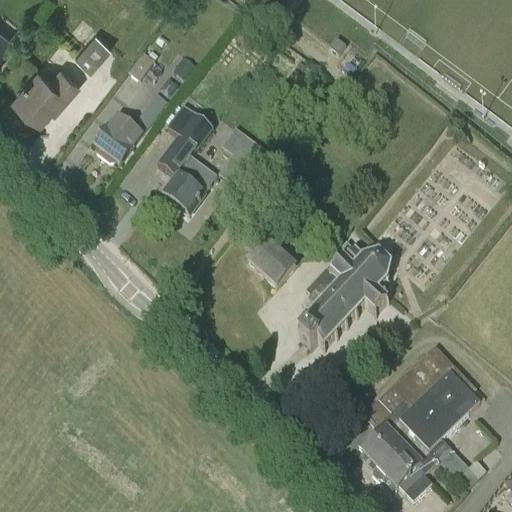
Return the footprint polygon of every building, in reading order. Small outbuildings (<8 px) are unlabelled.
[(91,74),(111,49),(94,36),(74,61),(91,74)] [(336,41),(330,49),(329,51),(338,58),(345,48),(336,41)] [(139,86),(154,66),(143,58),(127,78),(139,86)] [(183,62),(176,71),(187,80),(194,70),(183,62)] [(59,108),(78,88),(61,73),(51,84),(39,74),(14,102),(40,125),(56,106),(59,108)] [(134,132),(143,139),(173,102),(163,94),(134,132)] [(188,221),(210,191),(202,185),(208,177),(190,164),(211,136),(182,115),(167,135),(178,144),(157,171),(174,184),(161,201),(188,221)] [(142,140),(131,132),(118,121),(107,135),(105,134),(93,149),(97,153),(95,156),(96,159),(109,169),(113,169),(115,166),(119,169),(142,140)] [(229,188),(254,156),(231,138),(221,152),(232,160),(218,179),(229,188)] [(275,293),(294,274),(266,246),(270,242),(262,234),(247,249),(255,257),(247,267),(275,293)] [(326,274),(305,297),(309,301),(301,310),(308,317),(307,318),(310,320),(301,330),(297,330),(297,333),(300,333),(297,335),(298,340),(301,343),(299,346),(310,356),(317,349),(321,353),(321,356),(324,356),(324,353),(334,343),(335,344),(337,342),(336,340),(344,332),(345,333),(348,331),(346,329),(355,320),(356,322),(358,320),(356,319),(364,310),(372,318),(372,320),(375,321),(375,318),(384,308),(386,309),(386,306),(384,305),(376,298),(386,287),(389,288),(390,285),(387,284),(389,272),(392,271),(391,268),(389,269),(379,260),(380,257),(377,257),(376,261),(364,264),(363,262),(361,262),(353,255),(352,256),(346,251),(336,261),(342,266),(330,279),(326,274)] [(483,405),(474,396),(434,353),(378,407),(391,421),(358,452),(362,457),(361,458),(376,474),(370,480),(379,488),(384,483),(396,495),(398,494),(413,509),(432,490),(423,482),(438,467),(466,495),(477,484),(440,446),(483,405)]
